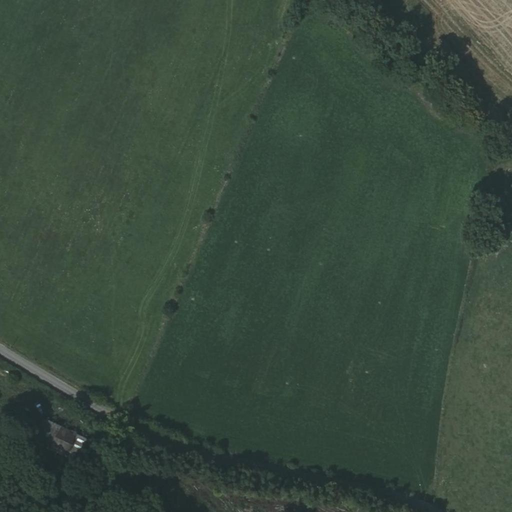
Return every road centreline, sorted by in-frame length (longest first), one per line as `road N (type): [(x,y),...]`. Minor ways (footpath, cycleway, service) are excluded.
road 1 (unclassified): [(426,511),(347,479),(156,438),(0,347)]
road 2 (track): [(124,419),(94,498),(0,460)]
